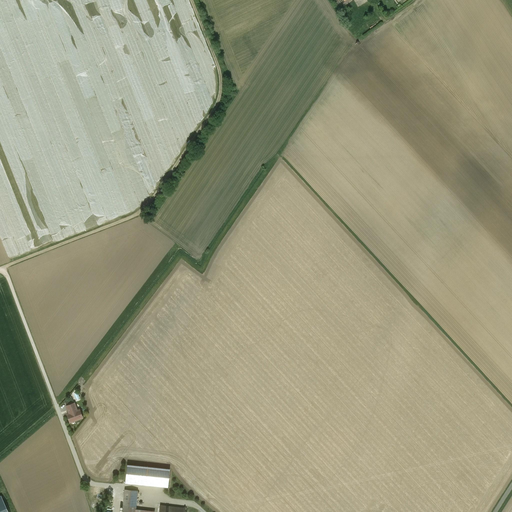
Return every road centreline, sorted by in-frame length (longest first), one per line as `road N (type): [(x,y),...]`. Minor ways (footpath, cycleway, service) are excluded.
road 1 (track): [(0,268),(122,221),(152,198),(220,94),(219,69),(191,0)]
road 2 (track): [(147,496),(143,487),(93,484),(82,475),(3,267)]
